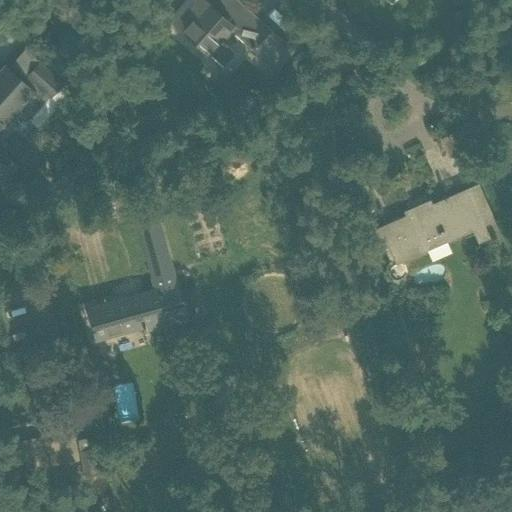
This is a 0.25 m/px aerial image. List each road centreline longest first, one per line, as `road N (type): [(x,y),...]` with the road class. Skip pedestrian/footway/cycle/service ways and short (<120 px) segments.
road 1 (unknown): [(0,250),(69,379)]
road 2 (residential): [(389,71),(372,105),(380,141),(398,140),(422,106)]
